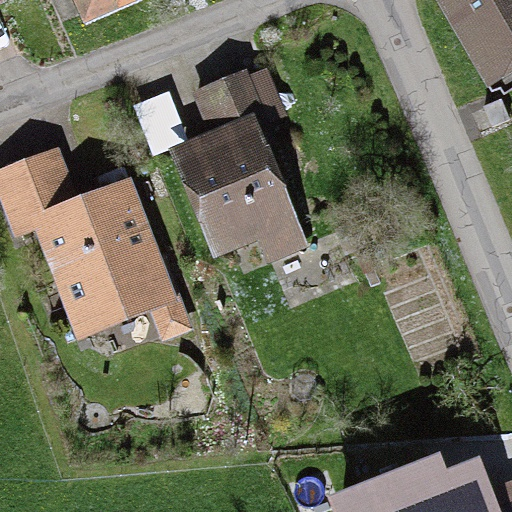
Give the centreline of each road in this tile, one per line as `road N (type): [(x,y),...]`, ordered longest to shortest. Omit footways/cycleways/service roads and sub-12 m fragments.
road 1 (residential): [(387,0),(511,306)]
road 2 (residential): [(253,0),(0,101)]
